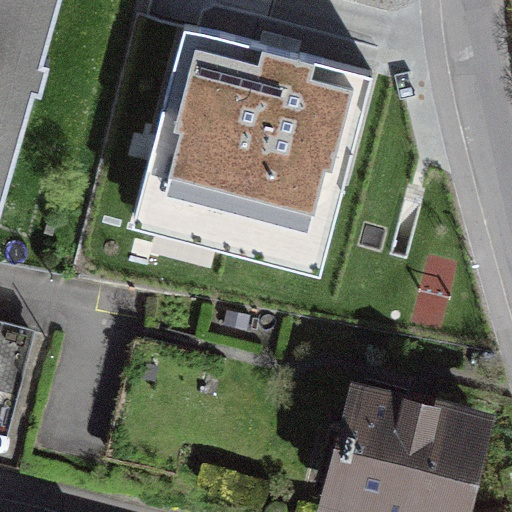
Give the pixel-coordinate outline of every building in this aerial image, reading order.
[(0,0),(0,205),(2,206),(56,0),(0,0)] [(372,72),(186,23),(133,221),(319,270),(372,72)] [(2,206),(0,205),(0,263),(18,267),(28,214),(2,206)] [(0,321),(0,416),(5,418),(29,329),(0,321)] [(144,336),(113,457),(175,473),(207,352),(144,336)] [(353,426),(347,424),(341,448),(347,449),(336,492),(411,511),(453,511),(478,416),(406,398),(404,402),(362,391),(353,426)]
